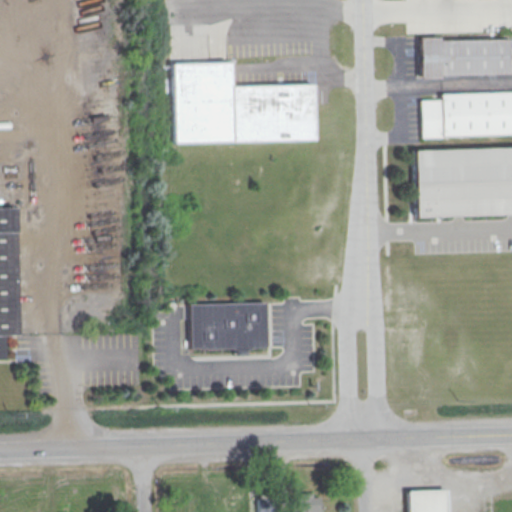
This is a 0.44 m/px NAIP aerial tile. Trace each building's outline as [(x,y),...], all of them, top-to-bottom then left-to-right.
[(506,37),(416,38),(416,76),(506,75),(506,37)] [(168,64),(170,145),(311,141),(309,84),(226,87),(225,63),(168,64)] [(511,91),(436,92),(436,98),(417,99),(418,136),(511,134),(511,91)] [(411,152),(511,148),(511,215),(413,218),(411,152)] [(12,207),(0,207),(0,358),(3,358),(2,334),(13,334),(12,207)] [(186,305),(261,303),(263,349),(187,351),(186,305)] [(405,511),(405,493),(443,492),(443,511),(405,511)] [(317,511),(318,493),(290,493),(290,511),(299,511),(298,511),(317,511)]
